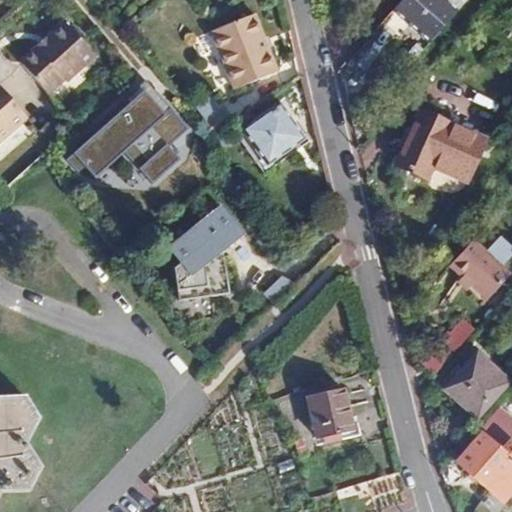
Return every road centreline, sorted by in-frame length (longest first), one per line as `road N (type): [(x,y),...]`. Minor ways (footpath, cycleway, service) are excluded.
road 1 (unclassified): [(305,0),(431,511)]
road 2 (unknown): [(197,409),(131,344),(0,292)]
